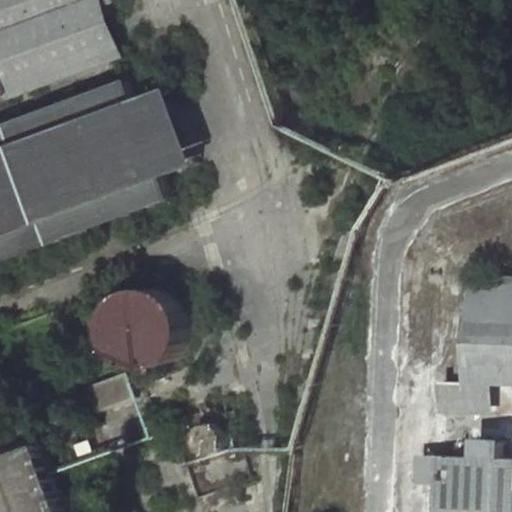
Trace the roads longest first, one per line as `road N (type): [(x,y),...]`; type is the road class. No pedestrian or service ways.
road 1 (unknown): [(396,511),(404,230),(429,208),(511,176)]
road 2 (unclassified): [(204,0),(267,200)]
